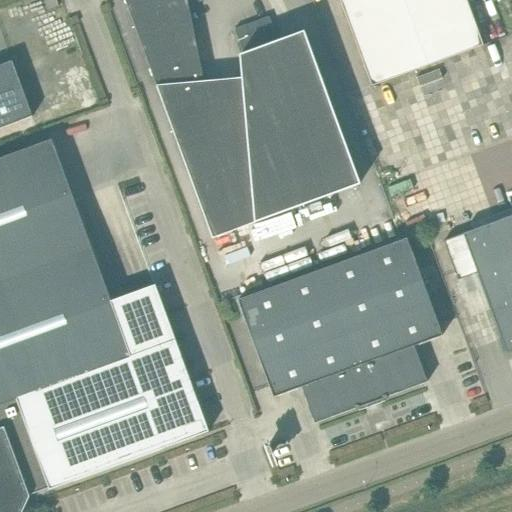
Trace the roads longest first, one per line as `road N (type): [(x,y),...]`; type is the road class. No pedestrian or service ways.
road 1 (unknown): [(511,169),(433,202),(408,189),(393,163),(392,136),(511,86)]
road 2 (unclassified): [(511,412),(244,511)]
